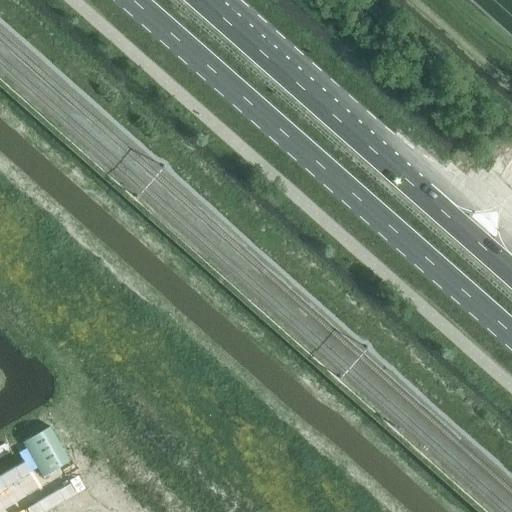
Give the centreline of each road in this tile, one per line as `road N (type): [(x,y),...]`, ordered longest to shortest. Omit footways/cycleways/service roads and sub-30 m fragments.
road 1 (primary): [(131,0),(511,333)]
road 2 (primary): [(511,272),(204,0)]
